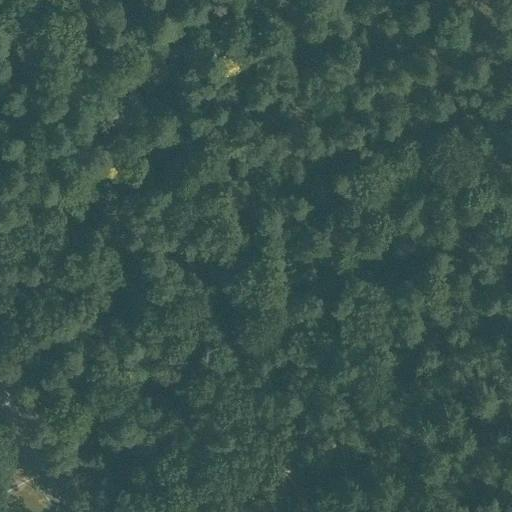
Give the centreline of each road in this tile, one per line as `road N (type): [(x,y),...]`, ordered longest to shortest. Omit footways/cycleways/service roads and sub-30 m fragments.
road 1 (track): [(511,340),(208,511)]
road 2 (secondary): [(78,511),(60,462),(5,392)]
road 3 (secondary): [(5,392),(37,475),(61,511)]
